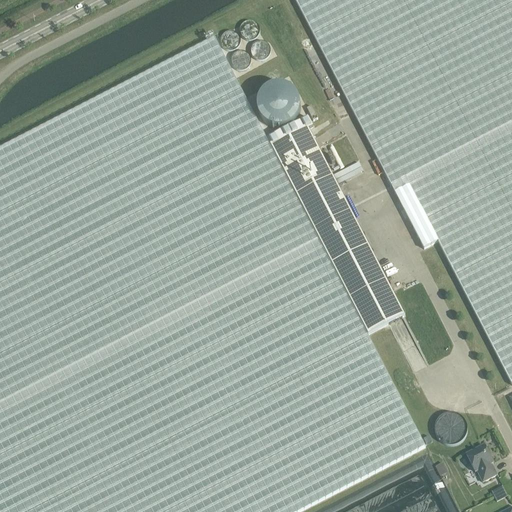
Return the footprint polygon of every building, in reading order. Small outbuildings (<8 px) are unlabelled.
[(438,242),(511,384),(511,0),(295,0),(424,249),(438,242)] [(215,39),(0,149),(0,511),(300,511),(393,465),(417,452),(426,448),(419,434),(437,424),(430,410),(448,401),(432,371),(451,362),(423,307),(404,271),(386,280),(331,174),(318,148),(313,139),(313,138),(309,130),(313,128),(308,118),(267,139),(215,39)] [(293,112),(293,111),(292,107),(291,104),(289,102),(287,101),(285,99),(282,98),(280,98),(275,99),(273,100),(270,101),(269,103),(267,106),(266,108),(266,111),(266,113),(266,116),(268,119),(269,120),(271,122),(273,124),(277,125),(278,125),(281,125),(284,124),(285,123),(288,121),(290,119),(292,117),(292,114),(293,112)] [(360,163),(334,177),(340,186),(365,173),(360,163)] [(484,446),(476,451),(467,455),(476,473),(477,472),(483,483),(497,476),(492,465),(493,464),(484,446)] [(433,449),(428,452),(431,458),(436,455),(433,449)]
